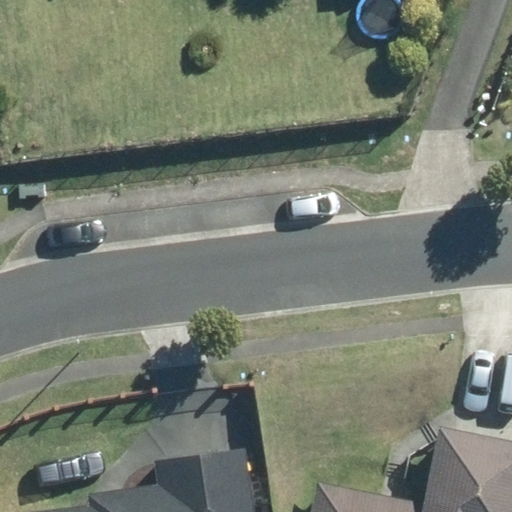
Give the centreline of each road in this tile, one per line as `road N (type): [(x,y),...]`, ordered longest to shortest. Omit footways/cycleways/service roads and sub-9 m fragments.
road 1 (residential): [(511,240),(88,292),(0,314)]
road 2 (unknown): [(486,0),(441,141),(437,249)]
